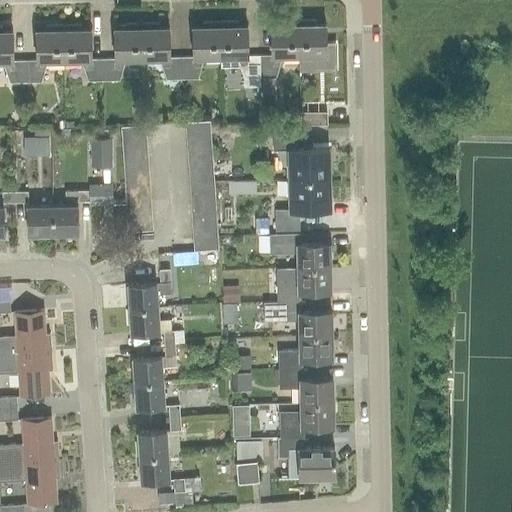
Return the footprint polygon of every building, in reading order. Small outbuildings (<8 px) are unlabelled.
[(300,56),(299,20),(282,20),(282,25),(272,25),(273,59),(261,60),(261,77),(277,76),(283,56),(300,56)] [(316,20),(299,20),(300,56),(317,56),(319,63),(327,63),(326,55),(327,55),(326,24),(316,24),(316,20)] [(238,21),(221,22),(221,57),(238,57),(245,77),(261,77),(261,60),(249,60),(248,26),(238,26),(238,21)] [(221,57),(221,22),(204,22),(204,27),(194,27),(194,61),(182,61),(183,78),(198,78),(204,58),(221,57)] [(143,59),(142,23),(126,24),(126,28),(115,29),(116,63),(104,63),(105,80),(120,80),(126,59),(143,59)] [(159,23),(142,23),(143,59),(160,59),(167,79),(183,78),(182,61),(170,62),(170,27),(160,28),(159,23)] [(65,61),(64,25),(47,25),(47,30),(37,30),(38,64),(26,65),(26,82),(42,81),(48,61),(65,61)] [(81,25),(64,25),(65,61),(82,60),(89,80),(105,80),(104,63),(92,63),(91,29),(81,29),(81,25)] [(13,31),(3,31),(3,26),(0,26),(0,61),(4,62),(11,82),(26,82),(26,65),(14,65),(13,31)] [(277,76),(261,77),(262,108),(277,107),(277,76)] [(328,124),(328,112),(302,112),(302,124),(328,124)] [(186,122),(187,134),(211,132),(211,121),(186,122)] [(122,126),(123,138),(147,136),(146,125),(122,126)] [(71,138),(71,129),(62,129),(62,138),(71,138)] [(274,150),(278,150),(283,165),(291,165),(291,179),(329,178),(329,148),(298,149),(298,129),(274,129),(274,150)] [(212,144),(211,132),(187,134),(188,145),(212,144)] [(148,148),(147,136),(123,138),(124,150),(148,148)] [(38,155),(38,137),(25,137),(25,155),(38,155)] [(114,166),(114,137),(93,137),(93,166),(114,166)] [(213,156),(212,144),(188,145),(189,157),(213,156)] [(149,160),(148,148),(124,150),(124,161),(149,160)] [(214,167),(213,156),(189,157),(189,169),(214,167)] [(150,171),(149,160),(124,161),(125,173),(150,171)] [(215,179),(214,167),(189,169),(190,180),(215,179)] [(150,183),(150,171),(125,173),(126,185),(150,183)] [(330,209),(329,178),(291,179),(292,209),(276,209),(276,230),(300,229),(300,210),(330,209)] [(215,191),(215,179),(190,180),(191,192),(215,191)] [(230,192),(241,192),(241,180),(230,180),(230,192)] [(29,201),(28,182),(16,183),(16,191),(15,191),(15,202),(29,201)] [(90,190),(90,200),(90,205),(113,204),(113,183),(90,184),(90,190)] [(151,195),(150,183),(126,185),(127,196),(151,195)] [(79,233),(78,204),(78,200),(90,200),(90,190),(66,190),(66,205),(53,205),(54,234),(79,233)] [(15,202),(15,191),(3,191),(3,202),(15,202)] [(216,202),(215,191),(191,192),(192,204),(216,202)] [(152,206),(151,195),(127,196),(128,208),(152,206)] [(217,214),(216,202),(192,204),(193,215),(217,214)] [(54,234),(53,205),(28,205),(29,234),(54,234)] [(153,218),(152,206),(128,208),(128,219),(153,218)] [(217,217),(217,214),(193,215),(193,227),(218,225),(217,217)] [(228,216),(217,217),(218,225),(218,235),(229,234),(228,216)] [(153,229),(153,218),(128,219),(129,231),(153,229)] [(218,235),(218,225),(193,227),(194,239),(218,237),(218,235)] [(300,233),(276,234),(270,234),(270,253),(298,252),(299,267),(331,266),(331,242),(301,243),(300,233)] [(219,249),(218,237),(194,239),(195,250),(219,249)] [(331,266),(299,267),(276,268),(277,302),(278,302),(278,301),(302,301),(302,291),(332,290),(331,266)] [(171,281),(170,268),(160,269),(161,281),(161,282),(171,281)] [(161,282),(161,281),(128,284),(130,309),(159,307),(158,294),(172,293),(171,281),(161,282)] [(224,301),(241,302),(241,284),(224,284),(224,301)] [(10,300),(0,300),(0,312),(11,311),(10,300)] [(302,311),(302,301),(278,301),(278,302),(277,302),(264,302),(265,321),(300,320),(300,335),(333,334),(332,310),(302,311)] [(223,304),(225,324),(239,323),(237,303),(223,304)] [(171,319),(159,319),(159,307),(130,309),(132,334),(164,331),(165,344),(175,343),(175,330),(172,330),(171,319)] [(17,335),(0,335),(0,354),(52,351),(51,332),(46,333),(44,309),(15,311),(17,335)] [(185,342),(184,329),(175,330),(176,343),(185,342)] [(333,358),(333,334),(300,335),(301,349),(279,350),(279,369),(303,368),(303,359),(333,358)] [(176,355),(175,343),(165,344),(166,355),(133,358),(135,383),(164,381),(163,366),(174,366),(174,355),(176,355)] [(48,370),(53,370),(52,351),(0,354),(0,373),(19,372),(21,396),(50,394),(48,370)] [(238,368),(251,367),(250,357),(237,358),(238,368)] [(304,378),(303,368),(279,369),(280,388),(301,387),(302,402),(334,402),(334,378),(304,378)] [(254,388),(254,371),(236,372),(237,388),(254,388)] [(165,406),(164,381),(135,383),(137,408),(165,406)] [(17,396),(0,396),(0,408),(18,407),(17,396)] [(335,425),(334,402),(302,402),(302,410),(280,411),(281,436),(305,436),(305,426),(335,425)] [(180,416),(180,404),(169,405),(170,417),(180,416)] [(0,420),(19,419),(18,407),(0,408),(0,420)] [(24,442),(0,443),(0,462),(59,459),(58,440),(53,440),(52,416),(22,418),(24,442)] [(181,429),(180,416),(170,417),(171,430),(181,429)] [(235,435),(252,435),(251,419),(235,420),(235,435)] [(138,432),(140,457),(169,455),(167,430),(138,432)] [(300,477),(336,476),(335,447),(305,448),(305,436),(278,437),(279,457),(299,456),(300,477)] [(181,469),(170,470),(169,455),(140,457),(142,482),(174,479),(175,492),(177,492),(185,491),(185,478),(181,478),(181,469)] [(56,477),(61,477),(59,459),(0,462),(0,481),(26,479),(28,503),(57,501),(56,477)] [(239,481),(258,479),(257,461),(237,463),(239,481)] [(185,503),(185,491),(177,492),(178,504),(185,503)] [(24,511),(24,503),(1,505),(1,511),(24,511)]
